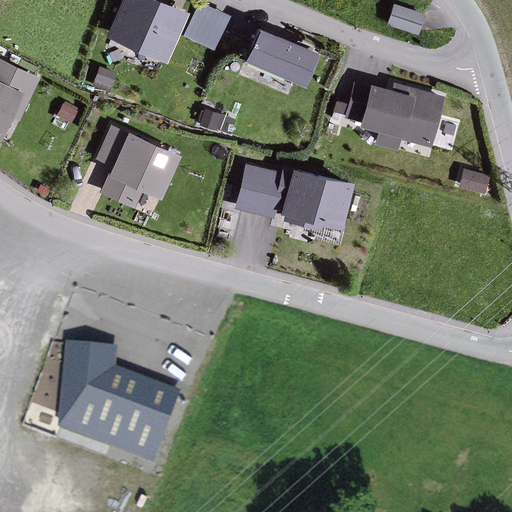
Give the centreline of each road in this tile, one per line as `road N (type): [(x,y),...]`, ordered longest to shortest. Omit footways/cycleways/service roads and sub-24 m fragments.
road 1 (residential): [(511,351),(149,258),(37,216),(0,192)]
road 2 (residential): [(487,71),(407,59),(248,0)]
